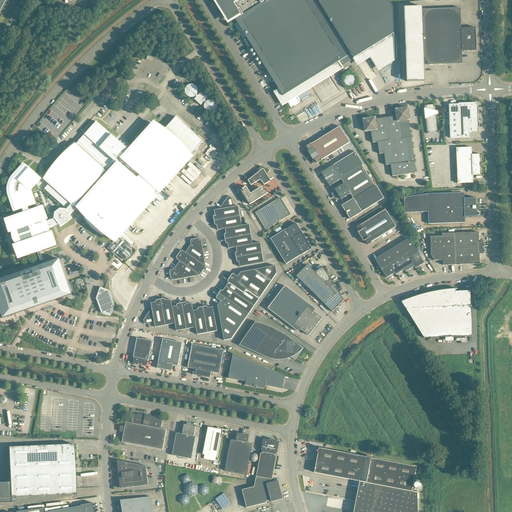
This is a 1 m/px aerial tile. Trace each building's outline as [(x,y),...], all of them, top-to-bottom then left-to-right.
[(93,0),(90,3),(95,10),(108,0),(93,0)] [(388,0),(218,0),(219,0),(224,9),(228,7),(278,89),(283,96),(330,67),(333,72),(351,61),(348,56),(351,54),(354,59),(394,33),(393,7),(388,0)] [(422,7),(404,8),(407,82),(425,81),(424,65),(462,64),(462,51),(464,51),(473,51),(476,51),(477,51),(477,50),(476,47),(476,31),(476,28),(475,28),(472,28),(463,28),(463,29),(461,29),(460,8),(422,10),(422,7)] [(202,86),(195,94),(202,100),(209,92),(202,86)] [(450,138),(462,138),(470,138),(470,133),(479,133),(479,128),(479,122),(478,122),(478,120),(479,119),(479,116),(478,115),(478,113),(479,113),(479,108),(478,108),(478,103),(459,104),(449,105),(450,138)] [(427,134),(438,133),(436,115),(438,114),(438,111),(436,111),(435,104),(424,106),(425,109),(424,109),(425,119),(426,119),(427,134)] [(392,176),(417,173),(409,120),(410,120),(408,108),(396,110),(397,116),(376,119),(376,118),(364,120),(365,132),(371,131),(373,143),(378,142),(379,154),(384,153),(386,165),(391,165),(392,176)] [(41,265),(0,278),(0,314),(1,318),(70,294),(58,259),(43,264),(39,249),(53,244),(49,233),(47,228),(58,224),(60,227),(62,226),(63,226),(64,225),(66,223),(67,222),(68,221),(71,218),(69,216),(77,207),(86,216),(84,218),(86,220),(87,223),(89,225),(91,227),(93,229),(95,231),(98,232),(100,234),(103,235),(105,233),(114,241),(154,197),(159,201),(160,202),(164,199),(162,197),(166,193),(163,190),(161,189),(163,187),(169,192),(171,190),(165,184),(190,156),(184,151),(184,150),(190,155),(203,141),(176,117),(163,131),(183,148),(182,149),(153,123),(128,151),(96,121),(78,141),(78,142),(75,145),(75,144),(44,178),(50,183),(44,189),(66,209),(65,210),(59,209),(54,213),(53,218),(54,219),(45,222),(44,220),(45,220),(41,208),(29,212),(27,207),(33,204),(28,190),(38,178),(24,165),(13,176),(11,179),(10,182),(9,186),(8,189),(8,193),(9,196),(14,211),(21,208),(23,214),(6,220),(10,232),(11,231),(12,234),(12,236),(12,237),(11,237),(12,240),(13,239),(14,240),(15,242),(16,245),(14,245),(18,256),(36,250),(41,265)] [(148,123),(135,137),(138,139),(150,125),(148,123)] [(321,160),(350,143),(340,126),(311,144),(311,143),(310,143),(311,144),(307,146),(309,151),(308,151),(313,160),(315,159),(317,163),(321,161),(322,161),(321,160)] [(458,183),(464,183),(473,183),(473,176),(477,176),(477,175),(481,175),(480,154),(476,155),(476,154),(472,155),(472,148),(456,148),(458,183)] [(341,179),(362,166),(364,165),(355,152),(321,173),(330,186),(341,179)] [(353,199),(375,185),(367,173),(362,166),(341,179),(344,184),(335,190),(341,200),(351,194),(353,199)] [(263,169),(248,181),(251,186),(259,180),(261,181),(264,185),(270,181),(265,173),(264,173),(263,172),(262,171),(261,171),(263,169)] [(375,185),(353,199),(342,206),(345,212),(346,211),(347,213),(350,219),(384,198),(376,185),(375,185)] [(243,190),(241,191),(249,205),(268,193),(266,190),(263,192),(261,189),(262,189),(261,188),(250,195),(245,186),(244,186),(246,188),(243,190)] [(464,199),(464,193),(428,194),(404,198),(405,213),(428,212),(429,224),(465,223),(465,217),(477,217),(476,198),(464,199)] [(227,198),(219,209),(233,207),(231,197),(227,198)] [(291,215),(280,198),(255,213),(266,230),(291,215)] [(233,207),(219,209),(214,210),(215,215),(214,215),(213,216),(214,220),(240,216),(238,206),(233,207)] [(372,242),(396,227),(395,225),(399,223),(391,209),(386,211),(385,210),(364,223),(361,225),(357,227),(359,232),(358,232),(364,241),(365,240),(368,245),(372,242)] [(242,226),(240,216),(214,220),(215,225),(216,226),(217,225),(218,230),(225,229),(242,226)] [(302,232),(296,223),(271,239),(286,264),(302,255),(312,249),(302,232)] [(249,224),(242,226),(225,229),(226,234),(225,234),(224,235),(225,239),(251,234),(249,224)] [(442,234),(442,236),(430,237),(431,255),(435,261),(443,260),(443,265),(480,264),(479,254),(484,254),(484,242),(479,242),(479,232),(442,234)] [(253,244),(251,234),(225,239),(226,243),(227,244),(228,244),(229,249),(236,247),(253,244)] [(191,245),(186,253),(202,264),(205,260),(201,239),(199,238),(191,240),(190,241),(191,245)] [(409,238),(401,244),(407,254),(415,249),(409,238)] [(260,243),(253,244),(236,247),(237,252),(236,252),(235,253),(236,257),(262,252),(260,243)] [(407,254),(401,244),(392,249),(398,259),(407,254)] [(126,247),(119,255),(124,260),(132,252),(126,247)] [(398,259),(392,249),(384,254),(390,265),(398,259)] [(424,263),(415,249),(407,254),(414,267),(416,269),(424,263)] [(206,267),(202,264),(186,253),(183,250),(181,251),(179,253),(180,254),(179,255),(178,255),(176,258),(177,259),(180,261),(196,272),(200,275),(206,267)] [(264,263),(262,252),(236,257),(237,262),(238,262),(239,262),(240,267),(264,263)] [(390,265),(384,254),(375,259),(382,270),(390,265)] [(414,267),(407,254),(398,259),(404,270),(406,272),(414,267)] [(404,270),(398,259),(390,265),(395,273),(396,275),(404,270)] [(193,277),(196,272),(180,261),(174,269),(170,270),(170,271),(171,279),(172,280),(193,277)] [(332,311),(333,312),(344,300),(323,267),(318,270),(319,271),(315,273),(308,265),(297,276),(324,304),(332,311)] [(395,273),(390,265),(382,270),(387,278),(395,273)] [(241,272),(238,277),(263,294),(277,273),(276,266),(241,272)] [(263,294),(238,277),(234,274),(232,274),(228,281),(228,282),(229,283),(226,287),(254,306),(263,294)] [(313,311),(314,308),(315,308),(285,286),(268,308),(297,331),(299,328),(309,336),(322,318),(313,311)] [(254,306),(226,287),(223,291),(222,290),(221,290),(216,298),(217,299),(221,302),(246,319),(254,306)] [(472,336),(471,291),(456,291),(455,289),(457,289),(452,289),(448,290),(444,290),(441,291),(436,291),(434,292),(431,292),(428,293),(425,294),(421,295),(418,296),(412,298),(406,300),(402,302),(424,338),(472,336)] [(111,302),(108,294),(108,293),(107,293),(107,292),(106,292),(103,291),(101,290),(100,293),(98,292),(96,297),(96,298),(96,299),(96,300),(98,301),(98,302),(97,302),(101,312),(101,313),(102,313),(102,314),(103,314),(108,316),(110,309),(111,308),(110,307),(111,307),(109,303),(111,302)] [(175,324),(172,307),(171,300),(166,300),(166,299),(165,299),(160,300),(165,325),(175,324)] [(165,325),(160,300),(156,300),(155,301),(156,302),(151,303),(152,308),(154,322),(155,327),(165,325)] [(196,327),(193,311),(192,303),(187,304),(187,303),(186,302),(181,303),(186,329),(196,327)] [(232,339),(246,319),(221,302),(218,306),(224,341),(232,339)] [(186,329),(181,303),(177,304),(177,305),(177,306),(172,307),(175,324),(176,331),(186,329)] [(207,306),(202,307),(207,333),(217,331),(213,307),(208,308),(208,307),(207,306)] [(207,333),(202,307),(198,308),(198,309),(198,310),(193,311),(196,327),(197,335),(207,333)] [(154,322),(152,308),(144,320),(144,324),(154,322)] [(290,338),(288,336),(286,335),(284,334),(282,333),(281,332),(278,331),(277,330),(274,329),(272,328),(270,327),(268,326),(266,325),(264,325),(262,324),(260,323),(257,323),(255,322),(239,345),(267,358),(268,358),(269,359),(271,359),(272,359),(273,360),(276,360),(278,360),(280,360),(281,360),(283,360),(285,359),(287,359),(288,359),(290,358),(291,357),(295,360),(304,348),(298,344),(296,342),(293,340),(290,338)] [(152,341),(137,338),(133,357),(134,357),(133,363),(138,364),(138,365),(142,365),(147,366),(148,360),(149,360),(152,341)] [(163,339),(158,363),(157,368),(172,371),(173,365),(178,366),(182,343),(163,339)] [(192,344),(188,368),(196,369),(196,370),(195,375),(199,376),(205,378),(206,377),(210,378),(212,372),(219,374),(224,350),(192,344)] [(283,389),(284,383),(285,376),(233,354),(229,379),(246,382),(245,385),(254,387),(254,386),(257,386),(257,387),(265,389),(266,386),(283,389)] [(163,450),(167,430),(161,429),(163,420),(158,419),(158,417),(150,416),(150,417),(146,416),(146,415),(138,414),(138,415),(133,414),(131,423),(126,422),(122,442),(163,450)] [(192,459),(196,437),(194,436),(196,427),(192,426),(192,425),(191,424),(190,424),(189,424),(188,425),(184,424),(182,434),(176,433),(172,455),(192,459)] [(221,438),(222,435),(223,430),(208,427),(206,435),(203,455),(217,457),(221,438)] [(246,475),(252,446),(252,444),(247,443),(249,435),(245,434),(241,433),(241,434),(237,433),(236,441),(231,440),(225,471),(246,475)] [(278,442),(272,440),(265,439),(263,440),(261,450),(263,453),(261,453),(256,477),(271,480),(272,480),(277,456),(275,456),(275,455),(277,453),(279,443),(278,442)] [(76,494),(74,444),(9,447),(10,478),(11,497),(76,494)] [(318,453),(315,473),(360,481),(353,511),(418,511),(417,490),(412,489),(417,467),(370,458),(369,456),(367,457),(319,448),(319,449),(317,451),(318,453)] [(148,485),(146,466),(117,460),(119,473),(122,473),(122,478),(119,478),(120,489),(148,485)] [(283,499),(281,491),(281,492),(280,492),(279,488),(280,488),(278,481),(271,482),(271,481),(271,480),(256,477),(255,482),(254,487),(242,490),(247,508),(267,503),(266,502),(271,500),(271,502),(283,499)] [(0,502),(11,502),(11,497),(10,478),(0,478),(0,502)] [(153,511),(151,497),(123,500),(123,502),(121,502),(122,511),(153,511)] [(45,511),(44,508),(16,511),(93,511),(92,503),(80,505),(80,506),(48,511),(45,511)]
